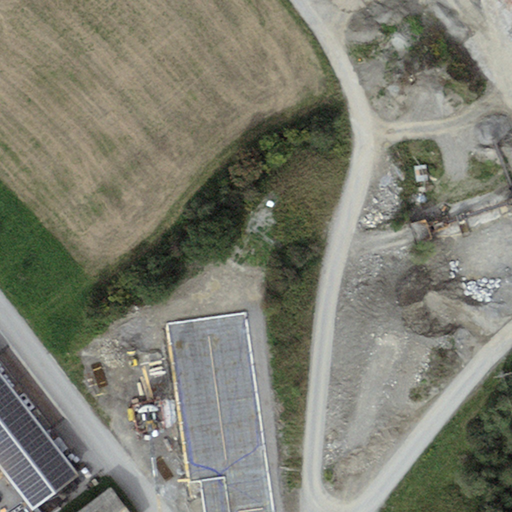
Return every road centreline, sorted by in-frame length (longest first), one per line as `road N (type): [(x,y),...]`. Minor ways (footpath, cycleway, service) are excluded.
road 1 (unclassified): [(298,0),(348,82),(352,200),(312,404),(312,511)]
road 2 (track): [(356,511),(511,337)]
